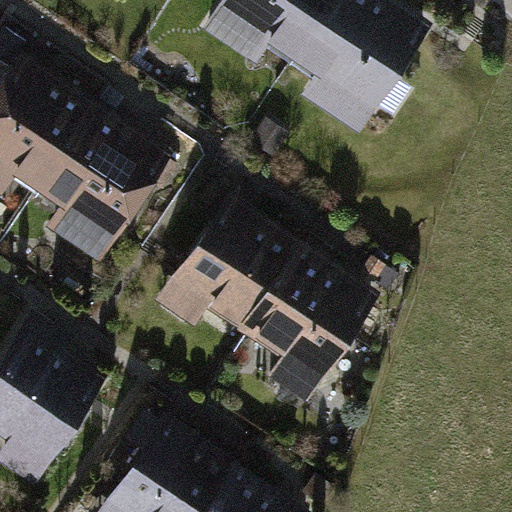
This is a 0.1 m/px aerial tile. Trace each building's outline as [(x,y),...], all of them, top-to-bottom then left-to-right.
[(230,0),(212,28),(291,78),(342,0),(230,0)] [(431,22),(394,0),(342,0),(291,78),(371,131),(431,22)] [(25,52),(0,87),(0,188),(37,216),(106,109),(25,52)] [(175,151),(106,109),(37,216),(109,266),(175,151)] [(237,191),(157,308),(240,349),(300,242),(237,191)] [(368,279),(300,242),(240,349),(305,396),(368,279)] [(34,322),(0,373),(0,421),(63,462),(119,376),(34,322)] [(166,415),(105,511),(222,511),(246,474),(166,415)] [(310,511),(246,474),(222,511),(310,511)]
